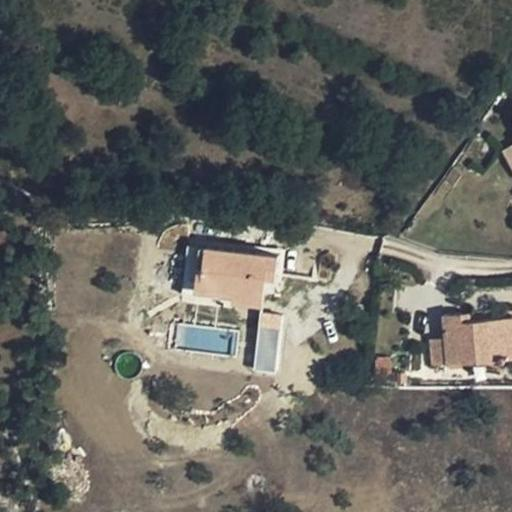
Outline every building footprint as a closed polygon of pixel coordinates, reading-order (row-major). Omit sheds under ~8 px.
[(204,265),(206,245),(189,242),(185,272),(198,274),(198,265),(204,265)] [(265,302),(266,289),(267,274),(277,275),(280,253),(206,245),(204,265),(198,265),(198,274),(196,288),(235,292),(234,298),(265,302)] [(267,274),(266,289),(275,290),(277,275),(267,274)] [(431,339),(433,363),(511,356),(511,316),(462,321),(462,312),(445,315),(446,338),(431,339)] [(276,372),(282,315),(259,313),(254,370),(276,372)] [(379,356),(379,380),(392,380),(391,356),(379,356)]
